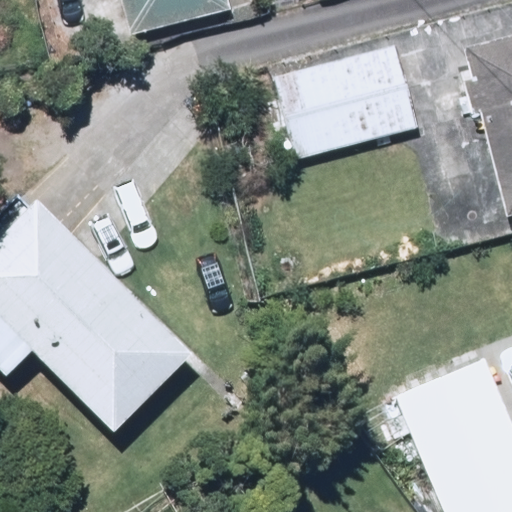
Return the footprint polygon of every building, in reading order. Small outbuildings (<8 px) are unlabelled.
[(114,0),(124,40),(222,15),(217,0),(114,0)] [(511,40),(462,53),(504,217),(511,214),(511,40)] [(390,51),(269,81),(290,165),(411,135),(390,51)] [(182,355),(14,192),(0,206),(0,387),(3,390),(22,370),(97,443),(182,355)] [(511,511),(511,436),(480,363),(390,403),(438,511),(511,511)]
